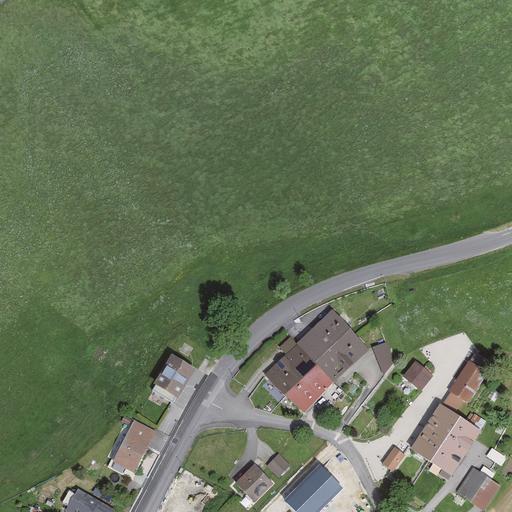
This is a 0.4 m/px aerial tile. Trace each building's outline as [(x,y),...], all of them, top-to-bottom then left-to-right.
[(296,349),(314,368),(351,333),(333,314),(296,349)] [(351,333),(314,368),(333,387),(370,352),(351,333)] [(283,398),(314,368),(296,349),(289,341),(277,352),(284,360),(264,379),(283,398)] [(386,343),(370,351),(383,379),(399,371),(386,343)] [(473,357),(479,362),(484,355),(477,350),(473,357)] [(192,374),(171,361),(152,389),(174,403),(192,374)] [(479,369),(466,362),(450,390),(463,398),(479,369)] [(431,376),(414,365),(403,382),(420,393),(431,376)] [(333,387),(314,368),(283,398),(302,418),(333,387)] [(429,465),(457,420),(437,408),(409,454),(429,465)] [(479,433),(457,420),(429,465),(451,479),(479,433)] [(154,435),(132,424),(110,464),(132,476),(154,435)] [(494,447),(489,455),(504,464),(508,456),(494,447)] [(405,458),(394,451),(384,467),(395,474),(405,458)] [(278,454),(267,466),(280,477),(291,465),(278,454)] [(254,505),(274,485),(254,464),(234,484),(254,505)] [(285,502),(294,511),(320,511),(343,489),(321,466),(285,502)] [(485,511),(500,489),(471,470),(455,495),(481,511),(485,511)] [(79,490),(65,511),(110,511),(112,510),(79,490)]
